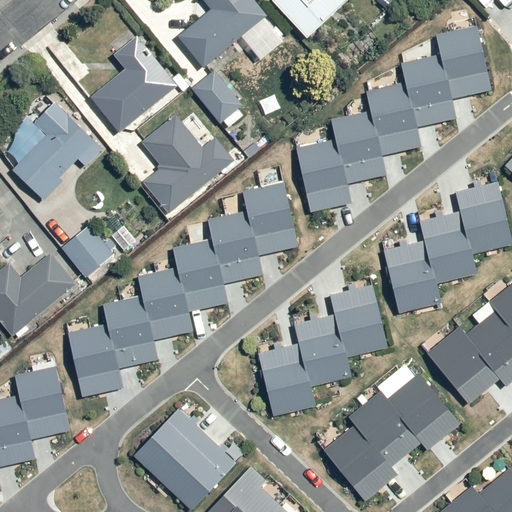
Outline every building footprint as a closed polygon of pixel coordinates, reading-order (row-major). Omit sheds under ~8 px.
[(271,20),(255,0),(205,0),(214,11),(179,38),(205,68),(271,20)] [(278,0),(276,2),(308,40),(355,0),(278,0)] [(338,140),(297,149),(311,213),(354,205),(352,187),(390,177),(387,159),(424,150),(421,130),(461,121),(457,103),(494,95),(479,27),(439,38),(442,54),(403,63),(407,84),(369,91),(372,112),(333,121),(338,140)] [(182,88),(140,36),(116,55),(126,70),(94,99),(122,135),(182,88)] [(223,124),(224,123),(230,129),(245,116),(239,110),(245,105),(216,70),(193,89),(223,124)] [(15,171),(45,200),(84,165),(90,169),(108,151),(59,103),(39,123),(52,133),(15,171)] [(157,168),(159,170),(142,184),(168,215),(234,162),(215,139),(202,149),(175,116),(141,144),(159,166),(157,168)] [(426,242),(386,252),(401,316),(445,305),(441,285),(479,275),(475,256),(511,246),(511,233),(500,183),(458,194),(462,212),(421,223),(426,242)] [(108,325),(70,333),(85,400),(127,390),(123,370),(164,363),(158,342),(196,334),(192,316),(230,306),(226,287),(266,278),(262,260),(300,250),(285,185),(247,193),(249,212),(213,219),(216,239),(177,250),(182,268),(140,278),(144,297),(104,307),(108,325)] [(0,222),(9,216),(0,204),(0,222)] [(125,224),(111,237),(125,253),(140,240),(125,224)] [(118,256),(93,226),(63,250),(87,281),(118,256)] [(11,265),(0,273),(0,319),(15,337),(79,284),(53,254),(23,279),(11,265)] [(260,353),(276,414),(318,405),(314,389),(357,379),(353,359),(391,350),(375,287),(333,298),(336,316),(296,325),(300,345),(260,353)] [(462,327),(429,353),(470,404),(501,380),(508,386),(511,383),(511,287),(491,305),(498,312),(469,333),(462,327)] [(0,490),(4,489),(1,471),(38,461),(34,445),(73,433),(58,368),(18,378),(21,397),(0,401),(0,490)] [(327,452),(369,503),(403,476),(396,469),(423,446),(431,453),(464,426),(420,376),(391,399),(383,392),(351,418),(357,427),(327,452)] [(179,410),(135,454),(195,511),(240,465),(179,410)] [(291,511),(265,489),(269,483),(254,468),(211,511),(291,511)] [(511,511),(511,471),(511,470),(481,495),(474,488),(442,511),(511,511)]
